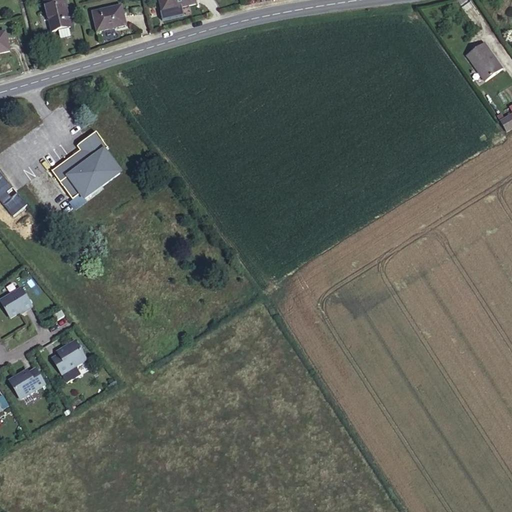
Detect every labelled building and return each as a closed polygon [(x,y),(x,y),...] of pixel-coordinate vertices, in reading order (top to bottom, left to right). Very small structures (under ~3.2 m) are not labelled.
[(64,0),(47,0),(50,30),(54,30),(65,28),(67,28),(64,0)] [(187,0),(151,0),(154,13),(156,13),(171,10),(188,6),(187,0)] [(114,8),(86,14),(89,32),(118,27),(114,8)] [(171,10),(156,13),(157,20),(173,17),(171,10)] [(65,28),(54,30),(55,38),(66,37),(65,28)] [(486,40),(469,51),(488,77),(504,66),(486,40)] [(74,145),(77,149),(48,170),(69,199),(78,193),(82,198),(117,172),(101,150),(105,147),(93,131),(86,136),(74,145)] [(20,285),(0,296),(0,299),(9,315),(23,306),(24,308),(31,304),(20,285)] [(52,312),(55,317),(63,312),(60,307),(52,312)] [(59,373),(84,358),(73,339),(55,350),(57,353),(50,357),(59,373)] [(7,378),(18,397),(42,382),(33,367),(27,370),(25,368),(7,378)]
